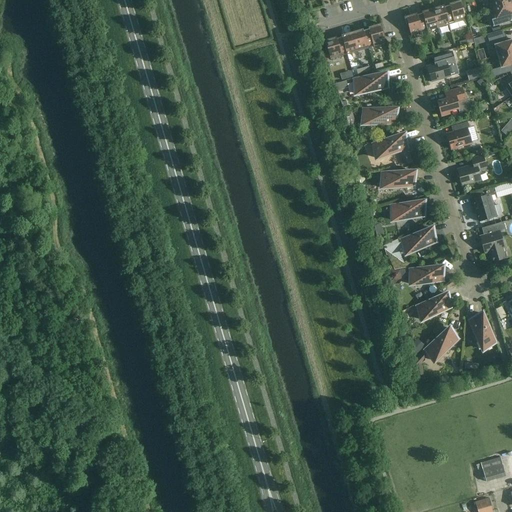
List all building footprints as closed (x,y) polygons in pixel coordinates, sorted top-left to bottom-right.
[(463,8),(461,0),(453,3),(453,4),(444,7),(443,6),(448,25),(450,31),(458,29),(456,23),(465,20),(462,9),(463,8)] [(479,0),(480,0),(489,0),(492,8),(510,3),(509,0),(479,0)] [(488,9),(491,20),(493,26),(492,26),(492,27),(511,22),(511,21),(511,16),(510,15),(511,14),(511,8),(510,3),(492,8),(488,9)] [(432,9),(438,28),(448,25),(443,6),(432,9)] [(422,12),(428,31),(438,28),(432,9),(422,12)] [(404,17),(406,25),(408,25),(411,36),(422,33),(421,30),(426,28),(427,31),(428,31),(422,12),(422,13),(412,16),(412,15),(404,17)] [(381,32),(383,32),(380,24),(372,26),(373,28),(363,31),(362,29),(368,49),(368,48),(367,46),(373,44),(373,47),(385,44),(381,32)] [(352,32),(357,52),(368,49),(362,29),(352,32)] [(487,35),(488,41),(490,47),(494,46),(498,57),(511,52),(511,39),(511,40),(505,42),(501,31),(502,31),(502,30),(486,35),(487,35)] [(341,35),(347,55),(357,52),(352,32),(341,35)] [(331,38),(323,41),(325,49),(327,48),(330,60),(341,56),(340,53),(346,52),(347,55),(341,35),(341,36),(341,37),(336,39),(332,40),(331,38)] [(440,63),(426,67),(431,82),(450,77),(447,65),(455,62),(452,52),(438,56),(440,63)] [(511,67),(511,65),(511,64),(511,52),(498,57),(501,67),(491,70),(493,76),(492,77),(511,71),(511,67)] [(424,64),(434,59),(432,54),(422,59),(424,64)] [(356,94),(366,92),(366,93),(367,93),(368,93),(370,92),(371,92),(372,91),(373,91),(374,90),(388,86),(385,73),(353,81),(356,94)] [(511,97),(511,96),(511,74),(501,82),(501,83),(502,82),(511,97)] [(336,85),(338,92),(347,89),(345,82),(336,85)] [(450,98),(437,102),(441,116),(449,114),(448,111),(458,109),(459,113),(468,110),(470,107),(467,98),(465,99),(462,88),(448,92),(450,98)] [(395,109),(362,111),(363,124),(373,124),(373,125),(374,125),(376,125),(377,125),(378,125),(379,124),(381,124),(382,123),(396,122),(395,109)] [(351,111),(343,114),(348,128),(356,126),(351,111)] [(446,134),(451,150),(471,144),(467,128),(469,128),(467,122),(456,125),(457,131),(446,134)] [(501,132),(504,136),(509,130),(505,127),(501,132)] [(403,134),(372,146),(377,159),(386,155),(387,156),(388,156),(389,155),(390,155),(392,154),(393,154),(394,153),(394,152),(408,147),(403,134)] [(486,168),(483,155),(471,159),(473,166),(460,170),(460,168),(456,170),(458,176),(459,176),(461,185),(480,179),(478,172),(480,170),(486,168)] [(401,186),(415,185),(414,171),(381,175),(382,188),(392,187),(392,188),(393,188),(395,188),(396,188),(397,188),(398,187),(400,187),(401,186)] [(470,200),(474,213),(476,213),(476,214),(475,215),(475,216),(476,217),(476,218),(476,219),(477,220),(478,220),(478,221),(479,222),(497,216),(494,205),(491,206),(490,202),(492,202),(490,196),(496,194),(494,187),(470,194),(472,200),(470,200)] [(423,201),(390,208),(392,221),(402,219),(402,220),(404,220),(405,220),(406,220),(408,219),(409,219),(410,218),(411,217),(425,214),(423,201)] [(488,252),(491,262),(505,258),(502,248),(504,248),(499,231),(505,229),(503,222),(481,229),(483,235),(479,236),(485,254),(485,253),(488,252)] [(431,228),(401,242),(399,243),(397,239),(383,246),(386,255),(387,255),(394,270),(412,267),(409,260),(404,263),(398,250),(403,248),(406,254),(415,250),(416,251),(417,251),(418,250),(419,250),(421,249),(422,248),(422,247),(423,246),(436,240),(431,228)] [(442,266),(409,272),(411,285),(421,283),(421,284),(422,284),(424,284),(425,284),(426,283),(427,283),(429,282),(430,282),(444,279),(442,266)] [(399,283),(399,278),(400,276),(405,275),(404,269),(391,271),(393,284),(399,283)] [(456,284),(456,272),(445,271),(444,283),(456,284)] [(446,293),(416,309),(422,320),(431,316),(432,317),(433,317),(434,316),(435,315),(436,315),(437,314),(438,313),(439,312),(452,305),(446,293)] [(494,345),(482,314),(470,319),(475,332),(475,333),(475,335),(475,336),(475,337),(476,338),(476,340),(477,341),(478,340),(482,350),(494,345)] [(458,337),(448,328),(425,352),(435,361),(441,354),(442,355),(443,354),(444,353),(445,352),(446,351),(447,350),(447,349),(448,348),(458,337)] [(422,348),(417,343),(413,348),(415,355),(422,348)] [(421,354),(414,361),(418,375),(423,374),(420,365),(422,363),(423,360),(421,354)] [(505,476),(502,465),(500,457),(481,463),(483,471),(486,482),(505,476)] [(477,511),(492,511),(489,500),(476,504),(477,511)]
